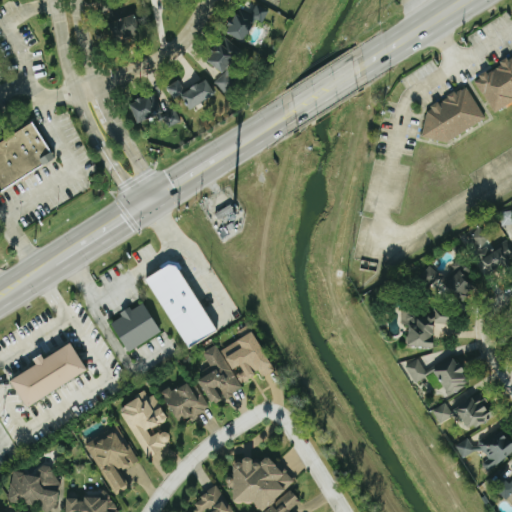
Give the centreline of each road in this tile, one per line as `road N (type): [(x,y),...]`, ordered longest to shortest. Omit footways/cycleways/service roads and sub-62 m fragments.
road 1 (residential): [(137,209),(72,93),(53,0)]
road 2 (residential): [(73,0),(108,117),(158,194)]
road 3 (residential): [(209,0),(184,42),(72,93)]
road 4 (residential): [(271,411),(217,437),(148,511)]
road 5 (residential): [(342,511),(285,417),(271,411)]
